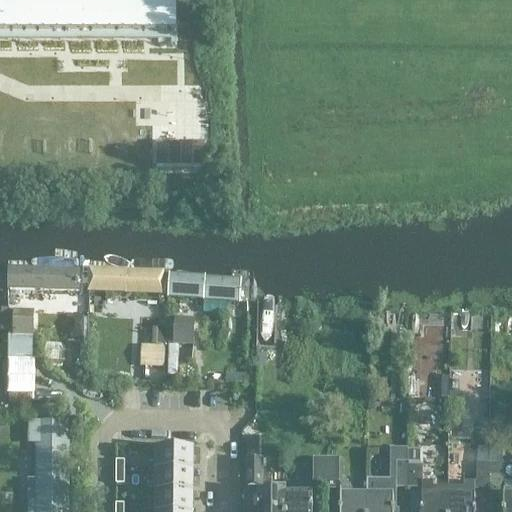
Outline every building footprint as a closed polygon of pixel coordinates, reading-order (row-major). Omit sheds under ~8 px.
[(0,38),(5,38),(18,38),(31,38),(44,38),(58,38),(71,38),(84,38),(97,38),(110,38),(124,38),(137,38),(150,38),(163,38),(176,38),(176,10),(163,10),(150,10),(137,10),(124,10),(110,10),(97,10),(84,10),(71,10),(58,10),(44,10),(31,10),(18,10),(5,10),(0,10),(0,38)] [(157,169),(181,168),(181,144),(156,144),(157,169)] [(80,291),(80,293),(163,297),(164,273),(81,269),(81,270),(80,288),(80,291)] [(8,270),(8,291),(80,291),(80,288),(81,270),(8,270)] [(242,281),(170,275),(168,298),(240,304),(242,281)] [(0,332),(9,333),(9,303),(0,303),(0,332)] [(15,314),(14,337),(33,337),(34,314),(15,314)] [(194,325),(175,324),(174,343),(193,345),(194,325)] [(141,350),(140,362),(164,363),(165,351),(141,350)] [(16,372),(14,390),(55,394),(57,377),(16,372)] [(30,424),(30,440),(30,445),(37,445),(37,501),(30,501),(29,511),(68,511),(70,445),(68,444),(68,425),(30,424)] [(409,490),(409,464),(410,450),(390,449),(390,482),(367,481),(367,497),(367,511),(393,511),(394,498),(396,498),(396,490),(409,490)] [(194,475),(194,453),(154,452),(154,475),(194,475)] [(258,511),(285,511),(286,496),(286,487),(272,487),(272,479),(264,479),(264,462),(247,462),(247,489),(259,489),(258,511)] [(125,463),(116,463),(116,474),(125,474),(125,463)] [(300,496),(286,496),(285,511),(311,511),(312,490),(326,490),(327,463),(309,463),(309,481),(308,480),(300,490),(300,496)] [(367,511),(367,497),(353,497),(353,491),(345,481),(344,481),(344,463),(327,463),(326,490),(341,490),(340,511),(367,511)] [(409,464),(409,490),(422,490),(422,502),(422,511),(448,511),(449,489),(433,489),(433,484),(422,483),(421,483),(421,465),(409,464)] [(475,511),(475,491),(490,491),(490,465),(477,465),(477,484),(464,484),(464,489),(449,489),(448,511),(475,511)] [(511,511),(511,482),(505,483),(506,465),(490,465),(490,491),(504,491),(503,511),(511,511)] [(124,486),(125,474),(116,474),(116,486),(124,486)] [(194,497),(194,475),(154,475),(154,497),(160,496),(194,497)] [(193,511),(194,497),(160,496),(154,497),(153,511),(193,511)]
